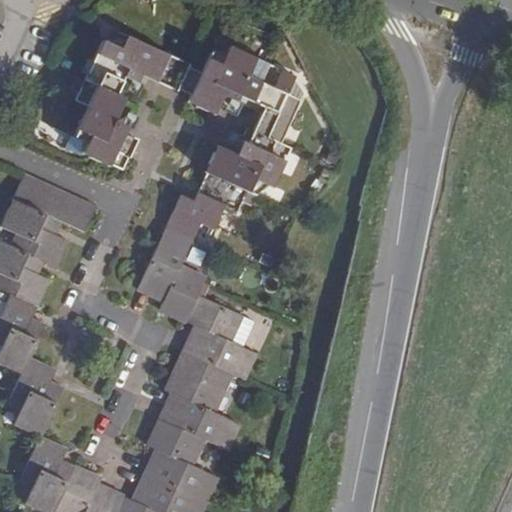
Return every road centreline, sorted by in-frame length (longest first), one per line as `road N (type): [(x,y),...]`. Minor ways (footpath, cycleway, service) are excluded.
road 1 (residential): [(0,147),(123,208),(88,301),(148,343),(99,457)]
road 2 (trunk): [(431,124),(358,511)]
road 3 (trunk): [(378,0),(415,68),(431,124)]
